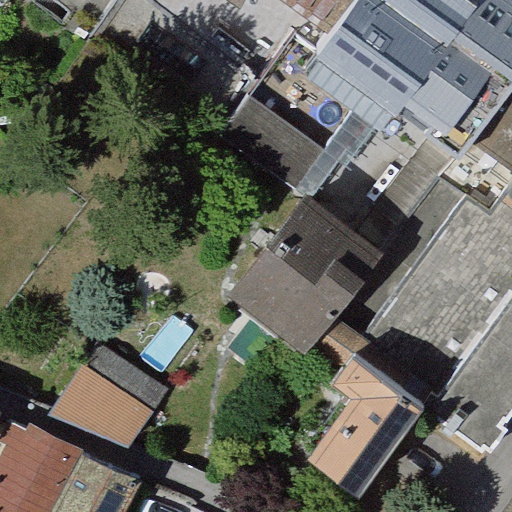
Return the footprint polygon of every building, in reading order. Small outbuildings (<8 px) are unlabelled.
[(302,0),(342,29),(352,16),(363,0),(302,0)] [(363,0),(352,16),(429,71),(482,0),(363,0)] [(511,0),(482,0),(429,71),(407,104),(475,155),(490,134),(511,104),(511,0)] [(302,23),(219,129),(311,200),(324,210),(334,198),(407,104),(302,23)] [(511,104),(490,134),(511,150),(511,104)] [(448,394),(438,407),(500,454),(504,448),(507,451),(511,444),(511,193),(499,211),(480,196),(374,336),(448,394)] [(311,200),(237,292),(317,354),(327,346),(350,317),(404,250),(334,198),(324,210),(311,200)] [(360,394),(318,450),(375,496),(438,407),(448,394),(374,336),(350,317),(327,346),(352,367),(344,378),(360,394)] [(57,414),(139,449),(178,395),(108,344),(57,414)] [(0,406),(0,425),(10,411),(0,406)] [(0,470),(0,511),(61,511),(94,453),(37,423),(35,429),(16,420),(6,442),(12,445),(0,470)] [(94,453),(61,511),(132,511),(152,479),(94,453)]
